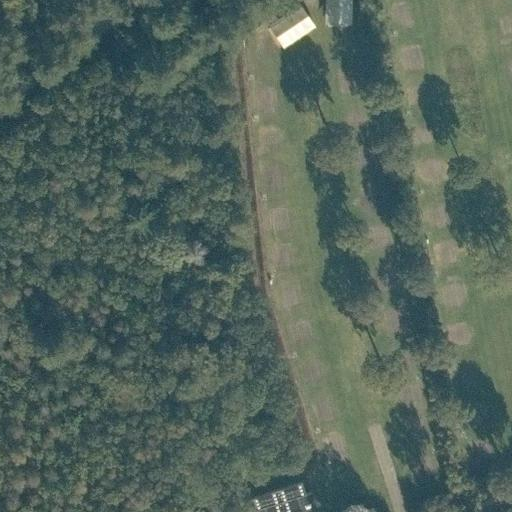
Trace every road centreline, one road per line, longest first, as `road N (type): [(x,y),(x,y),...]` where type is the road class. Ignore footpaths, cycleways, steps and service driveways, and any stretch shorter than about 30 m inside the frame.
road 1 (track): [(298,57),(324,237),(389,503)]
road 2 (track): [(438,0),(499,273),(511,425)]
